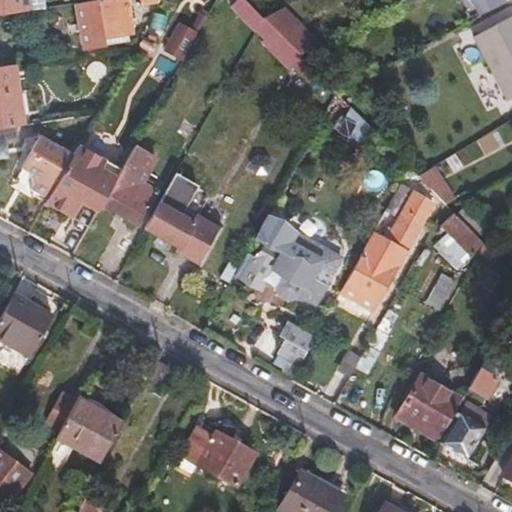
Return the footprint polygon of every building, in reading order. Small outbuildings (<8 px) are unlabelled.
[(0,0),(0,14),(12,13),(10,0),(0,0)] [(73,7),(79,46),(100,42),(99,35),(128,29),(125,5),(119,6),(118,0),(96,0),(94,0),(95,3),(73,7)] [(245,0),(237,0),(231,6),(252,26),(263,17),(245,0)] [(509,0),(470,0),(479,16),(509,0)] [(282,7),(263,17),(282,37),(301,25),(282,7)] [(511,12),(474,33),(508,95),(511,93),(511,12)] [(178,20),(162,50),(180,59),(196,29),(178,20)] [(301,25),(282,37),(300,55),(320,44),(301,25)] [(0,66),(0,127),(23,124),(14,64),(0,66)] [(33,141),(56,153),(58,148),(36,136),(33,141)] [(33,141),(18,167),(27,172),(26,174),(31,184),(29,187),(46,197),(70,155),(58,148),(56,153),(33,141)] [(119,171),(101,203),(135,223),(154,190),(137,179),(142,169),(145,170),(153,156),(134,145),(119,171)] [(70,155),(46,197),(44,202),(70,216),(78,201),(96,211),(101,203),(119,171),(75,147),(70,155)] [(176,175),(145,229),(196,258),(213,228),(194,216),(191,221),(182,209),(193,189),(195,186),(176,175)] [(193,189),(182,209),(191,221),(194,216),(205,196),(193,189)] [(411,191),(388,231),(384,229),(380,233),(376,232),(364,252),(361,251),(333,302),(357,315),(361,308),(368,313),(383,284),(376,280),(385,265),(392,269),(394,269),(432,201),(411,191)] [(442,221),(471,250),(482,240),(453,210),(442,221)] [(284,250),(294,231),(273,220),(266,218),(256,236),(268,242),(259,258),(253,255),(240,278),(261,289),(267,278),(279,284),(281,293),(288,297),(296,294),(314,303),(341,255),(318,243),(308,263),(284,250)] [(318,243),(294,231),(284,250),(308,263),(318,243)] [(483,241),(469,266),(480,273),(493,251),(483,241)] [(253,255),(247,252),(234,274),(240,278),(253,255)] [(385,265),(376,280),(383,284),(392,269),(385,265)] [(122,270),(116,281),(124,286),(131,275),(122,270)] [(442,272),(430,301),(441,306),(453,277),(442,272)] [(52,315),(13,293),(0,315),(0,338),(29,355),(52,315)] [(328,310),(360,327),(364,319),(357,315),(333,302),(328,310)] [(361,308),(357,315),(364,319),(368,313),(361,308)] [(280,336),(285,340),(279,351),(297,362),(311,336),(288,323),(280,336)] [(483,356),(475,371),(489,380),(497,365),(483,356)] [(165,368),(154,362),(142,383),(152,389),(165,368)] [(475,371),(458,400),(462,401),(440,442),(465,457),(483,425),(482,424),(486,415),(474,408),(489,380),(475,371)] [(418,374),(396,414),(429,434),(452,393),(418,374)] [(46,425),(57,432),(75,400),(63,393),(46,425)] [(54,438),(97,462),(118,424),(75,400),(57,432),(54,438)] [(236,487),(254,454),(215,432),(213,436),(200,429),(185,455),(197,463),(196,465),(236,487)] [(24,473),(0,453),(0,496),(3,499),(24,473)] [(511,454),(501,473),(511,479),(511,454)] [(281,511),(330,511),(340,496),(296,471),(276,509),(281,511)] [(91,511),(95,505),(81,498),(73,511),(91,511)]
